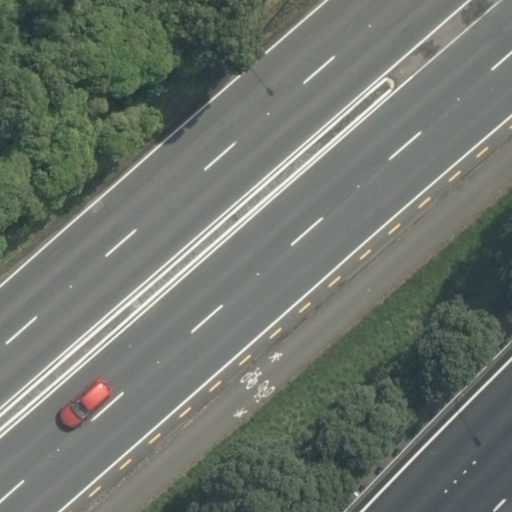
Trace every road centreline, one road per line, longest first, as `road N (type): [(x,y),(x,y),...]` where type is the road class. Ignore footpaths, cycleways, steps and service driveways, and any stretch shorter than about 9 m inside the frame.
road 1 (primary): [(511,59),(0,502)]
road 2 (primary): [(0,352),(406,0)]
